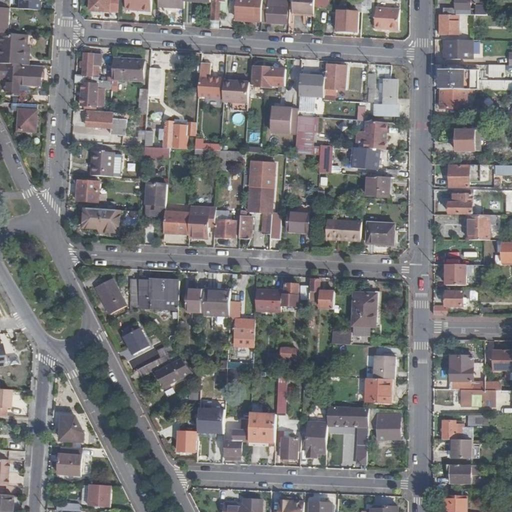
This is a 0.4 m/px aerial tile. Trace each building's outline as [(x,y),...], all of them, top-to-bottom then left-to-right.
[(20,0),(20,1),(20,9),(38,10),(38,2),(40,2),(40,0),(20,0)] [(110,12),(110,0),(91,0),(91,11),(110,12)] [(130,0),(129,9),(152,11),(153,0),(130,0)] [(159,0),(159,7),(185,9),(185,0),(159,0)] [(213,0),(213,20),(220,20),(221,0),(213,0)] [(237,0),(237,6),(241,6),(240,20),(262,22),(263,0),(237,0)] [(263,0),(262,22),(286,23),(287,0),(263,0)] [(294,0),(294,12),(315,14),(315,8),(315,0),(294,0)] [(315,0),(315,8),(328,8),(328,0),(315,0)] [(363,0),(363,7),(362,13),(372,13),(372,11),(371,11),(372,0),(363,0)] [(445,15),(459,15),(474,16),(474,9),(471,9),(471,4),(476,4),(476,0),(456,0),(456,8),(445,8),(445,15)] [(488,15),(488,5),(476,5),(476,15),(488,15)] [(7,33),(9,8),(0,7),(0,33),(1,33),(7,33)] [(357,29),(361,29),(362,13),(363,7),(353,7),(352,12),(346,12),(340,11),(338,31),(357,32),(357,29)] [(400,29),(401,9),(378,8),(377,27),(400,29)] [(445,15),(441,15),(441,34),(459,35),(459,15),(445,15)] [(0,64),(12,65),(14,34),(7,33),(1,33),(0,45),(0,50),(0,64)] [(27,47),(28,35),(14,34),(12,65),(22,65),(28,66),(28,58),(26,58),(27,47)] [(475,40),(447,40),(447,59),(464,59),(464,57),(475,57),(475,40)] [(84,68),(84,75),(99,77),(100,66),(94,66),(95,54),(85,54),(85,62),(84,68)] [(146,61),(115,59),(114,77),(114,79),(144,81),(146,61)] [(7,96),(19,97),(22,65),(12,65),(0,64),(0,78),(8,80),(7,96)] [(161,65),(152,64),(151,89),(158,90),(161,65)] [(226,98),(227,81),(227,80),(212,79),(213,64),(203,64),(200,97),(226,98)] [(40,86),(41,67),(28,66),(22,65),(19,97),(21,97),(22,85),(40,86)] [(504,65),(491,65),(491,76),(504,76),(504,65)] [(345,90),(347,67),(330,66),(328,78),(327,89),(345,90)] [(286,87),(286,70),(256,68),(255,86),(286,87)] [(442,71),(442,90),(468,90),(511,90),(511,80),(479,80),(479,71),(442,71)] [(328,78),(302,75),(300,96),(326,98),(327,89),(328,78)] [(99,80),(77,78),(77,84),(84,84),(83,105),(97,106),(98,89),(99,80)] [(250,103),(251,83),(227,81),(226,98),(225,102),(234,102),(250,103)] [(397,106),(398,81),(385,81),(385,85),(385,93),(385,105),(375,105),(375,115),(400,116),(400,106),(397,106)] [(98,89),(97,106),(105,107),(106,89),(98,89)] [(140,114),(149,115),(151,90),(142,90),(140,114)] [(468,90),(442,90),(442,104),(451,104),(451,109),(467,109),(468,90)] [(347,100),(348,92),(339,91),(339,99),(347,100)] [(305,107),(317,106),(317,98),(304,98),(305,107)] [(234,102),(234,110),(250,110),(250,103),(234,102)] [(36,133),(38,105),(19,104),(12,104),(11,111),(18,111),(18,131),(36,133)] [(359,106),(358,120),(367,121),(368,106),(359,106)] [(112,112),(90,111),(89,126),(98,127),(101,127),(113,128),(113,134),(126,135),(127,120),(113,119),(114,112),(112,112)] [(299,117),(299,113),(275,112),(274,132),(298,133),(298,132),(299,117)] [(304,133),(304,125),(319,126),(319,119),(317,119),(299,117),(298,132),(304,133)] [(172,148),(188,149),(189,135),(196,136),(197,124),(188,123),(188,126),(175,125),(175,122),(167,122),(166,148),(172,148)] [(359,147),(387,149),(388,123),(368,122),(368,132),(359,132),(359,147)] [(494,147),(495,139),(482,140),(482,131),(458,131),(459,151),(485,151),(494,147)] [(148,132),(147,147),(155,147),(155,140),(156,132),(148,132)] [(298,133),(296,156),(312,157),(313,134),(298,133)] [(266,143),(267,136),(248,134),(248,142),(266,143)] [(147,147),(146,158),(171,159),(172,148),(166,148),(162,148),(155,147),(147,147)] [(381,161),(382,151),(362,149),(361,169),(381,170),(381,164),(381,161)] [(221,162),(222,151),(207,150),(204,150),(197,150),(196,160),(221,162)] [(97,151),(95,176),(115,177),(116,152),(97,151)] [(246,162),(247,153),(222,151),(221,162),(221,170),(227,171),(227,161),(246,162)] [(194,153),(186,152),(186,160),(194,161),(194,153)] [(265,234),(272,234),(273,213),(276,165),(254,164),(251,211),(266,212),(265,234)] [(470,181),(470,167),(451,166),(451,175),(451,178),(451,187),(470,187),(470,181)] [(481,167),(470,167),(470,181),(481,181),(481,167)] [(394,177),(402,178),(402,170),(388,169),(388,174),(380,173),(380,176),(391,177),(394,177)] [(391,177),(380,176),(370,176),(368,196),(390,198),(391,188),(391,177)] [(98,202),(100,183),(80,182),(79,201),(98,202)] [(168,205),(169,184),(150,183),(148,204),(168,205)] [(475,191),(466,190),(466,194),(462,194),(462,204),(455,203),(452,203),(452,206),(449,205),(449,212),(451,212),(452,213),(475,214),(475,191)] [(148,204),(147,216),(167,217),(167,213),(168,205),(148,204)] [(105,208),(86,206),(84,227),(104,229),(104,232),(121,233),(123,209),(115,208),(105,208)] [(191,234),(191,237),(210,238),(211,225),(212,208),(193,207),(193,214),(191,234)] [(309,232),(311,208),(292,207),(290,231),(309,232)] [(218,210),(217,221),(220,221),(219,237),(236,238),(237,222),(234,222),(234,219),(230,218),(230,211),(218,210)] [(167,217),(166,233),(180,234),(189,234),(191,234),(193,214),(167,213),(167,217)] [(272,234),(272,239),(282,240),(284,214),(273,213),(272,234)] [(471,215),(470,240),(491,240),(491,225),(491,216),(471,215)] [(243,217),(241,239),(252,239),(254,218),(243,217)] [(346,240),(362,241),(363,222),(329,221),(328,239),(346,240)] [(394,245),(395,225),(371,224),(370,244),(394,245)] [(468,266),(448,266),(448,285),(467,285),(468,266)] [(112,313),(127,306),(113,280),(99,288),(112,313)] [(180,299),(181,281),(151,280),(141,280),(140,280),(140,302),(151,303),(151,298),(164,299),(180,299)] [(335,309),(336,292),(320,292),(321,281),(314,280),(313,291),(312,291),(311,301),(321,302),(321,308),(335,309)] [(287,288),(284,288),(284,291),(283,305),(298,306),(299,284),(287,284),(287,288)] [(205,313),(206,290),(188,289),(188,312),(205,313)] [(232,303),(233,291),(206,290),(205,313),(205,315),(231,316),(232,303)] [(283,305),(284,291),(258,290),(257,311),(282,312),(283,305)] [(380,292),(365,292),(364,295),(377,295),(376,326),(379,326),(380,292)] [(436,315),(449,315),(449,307),(468,307),(468,301),(467,299),(466,294),(447,293),(447,298),(447,306),(445,306),(436,306),(436,315)] [(376,326),(377,295),(364,295),(357,295),(356,325),(376,326)] [(151,303),(140,302),(140,306),(151,307),(152,304),(163,305),(164,299),(151,298),(151,303)] [(240,304),(232,303),(231,316),(231,320),(239,320),(240,304)] [(256,338),(256,321),(239,320),(238,337),(256,338)] [(151,347),(141,329),(126,337),(135,354),(151,347)] [(351,344),(352,332),(334,331),(333,343),(351,344)] [(238,337),(238,346),(255,347),(256,338),(238,337)] [(162,357),(175,351),(171,345),(160,351),(162,357)] [(297,359),(298,349),(283,348),(283,359),(297,359)] [(511,349),(495,350),(495,371),(511,371),(511,349)] [(149,363),(160,358),(157,351),(146,357),(149,363)] [(393,380),(396,380),(397,366),(397,359),(397,357),(377,357),(376,379),(393,380)] [(452,357),(452,390),(463,390),(496,391),(499,391),(500,382),(474,382),(474,357),(452,357)] [(149,363),(139,368),(143,376),(155,370),(155,368),(163,363),(160,358),(149,363)] [(192,377),(196,375),(191,368),(184,360),(158,373),(165,387),(190,374),(192,377)] [(200,379),(202,381),(202,382),(203,374),(203,368),(203,364),(191,368),(196,375),(197,375),(200,379)] [(231,369),(231,378),(240,379),(241,369),(231,369)] [(286,415),(288,372),(280,371),(278,415),(286,415)] [(393,380),(376,379),(369,379),(369,401),(392,402),(392,389),(393,380)] [(9,409),(10,390),(0,389),(0,415),(5,416),(5,409),(9,409)] [(496,391),(463,390),(463,400),(482,400),(482,407),(492,407),(491,403),(496,403),(496,391)] [(370,427),(371,409),(330,407),(329,422),(329,425),(361,427),(370,427)] [(401,440),(402,410),(371,409),(370,427),(370,429),(379,430),(379,439),(401,440)] [(227,412),(201,411),(200,429),(200,432),(226,433),(227,412)] [(251,431),(250,442),(277,443),(278,415),(252,414),(252,419),(251,431)] [(63,416),(62,442),(85,443),(86,434),(77,416),(63,416)] [(489,416),(469,416),(469,426),(489,426),(489,416)] [(243,431),(251,431),(252,419),(244,419),(243,431)] [(319,453),(328,453),(329,425),(329,422),(310,421),(310,432),(308,454),(309,454),(309,455),(318,455),(319,453)] [(444,422),(444,440),(451,441),(454,441),(473,441),(473,433),(468,432),(468,429),(465,429),(464,425),(457,425),(457,422),(444,422)] [(369,446),(370,429),(370,427),(361,427),(360,446),(369,446)] [(243,442),(250,442),(251,431),(243,431),(236,430),(235,441),(228,441),(227,456),(233,456),(233,460),(242,460),(243,442)] [(200,435),(199,457),(207,457),(208,452),(218,453),(218,435),(200,435)] [(290,458),(302,459),(302,453),(303,439),(284,438),(284,458),(285,458),(290,458)] [(197,452),(197,441),(181,440),(181,452),(184,452),(188,452),(197,452)] [(473,441),(454,441),(454,451),(454,459),(473,459),(473,441)] [(359,464),(368,464),(369,446),(360,446),(359,464)] [(82,476),(84,448),(61,447),(60,475),(82,476)] [(485,465),(453,465),(453,471),(453,484),(472,484),(472,472),(485,472),(485,465)] [(17,484),(16,473),(8,474),(10,485),(17,484)] [(112,506),(113,487),(91,485),(90,506),(112,506)] [(496,490),(476,491),(476,500),(496,500),(496,490)] [(0,511),(9,511),(10,496),(0,494),(0,511)] [(448,497),(447,511),(467,511),(468,497),(448,497)] [(227,504),(226,511),(263,511),(264,501),(244,499),(244,500),(244,505),(227,504)] [(305,511),(306,503),(297,503),(282,502),(281,511),(305,511)] [(58,511),(80,511),(82,511),(83,507),(80,505),(58,503),(58,511)] [(311,503),(310,511),(333,511),(333,504),(311,503)]
